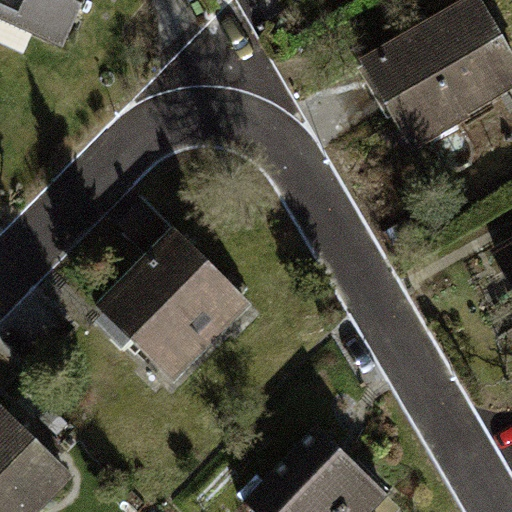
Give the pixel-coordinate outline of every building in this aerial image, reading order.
[(0,0),(0,15),(65,44),(85,0),(0,0)] [(511,56),(478,0),(463,0),(360,62),(385,105),(412,150),(511,91),(511,56)] [(177,225),(98,303),(127,331),(135,338),(177,382),(256,303),(177,225)] [(511,237),(489,253),(511,288),(511,237)] [(126,347),(135,338),(127,331),(98,303),(89,312),(126,347)] [(0,511),(38,511),(74,477),(0,404),(0,511)] [(319,426),(246,500),(257,511),(376,511),(391,497),(342,449),(319,426)]
